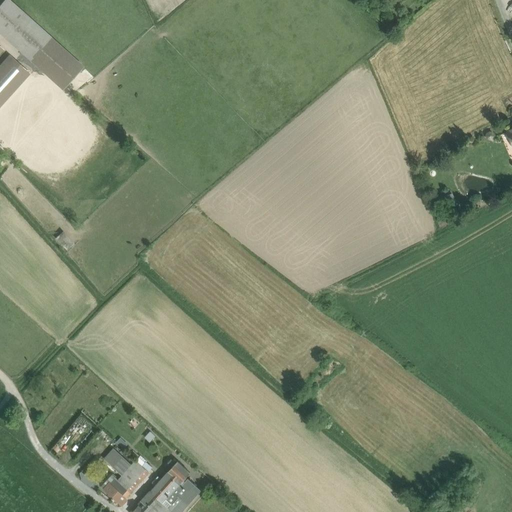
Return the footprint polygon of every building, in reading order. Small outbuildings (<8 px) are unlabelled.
[(89,63),(19,0),(5,0),(0,6),(0,26),(66,87),(89,63)] [(0,56),(8,47),(0,39),(0,56)] [(0,110),(34,71),(12,52),(0,66),(0,110)] [(64,231),(56,238),(67,249),(75,242),(64,231)] [(118,440),(125,446),(129,441),(122,435),(118,440)] [(122,477),(132,466),(113,449),(103,459),(122,477)] [(137,461),(149,472),(153,468),(141,457),(137,461)] [(118,481),(131,492),(149,472),(137,461),(132,466),(122,477),(118,481)] [(178,461),(151,491),(163,502),(166,499),(180,511),(200,490),(186,478),(191,473),(178,461)] [(79,475),(91,486),(99,477),(91,470),(87,475),(82,471),(79,475)] [(108,493),(120,503),(131,492),(118,481),(108,493)] [(163,502),(151,491),(142,501),(153,511),(167,511),(171,509),(163,502)] [(153,511),(142,501),(132,511),(153,511)]
